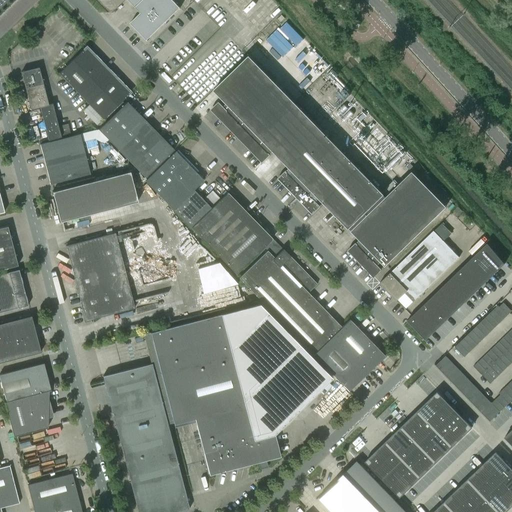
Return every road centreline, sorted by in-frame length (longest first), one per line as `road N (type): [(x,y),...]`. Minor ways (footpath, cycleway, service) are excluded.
road 1 (unclassified): [(257,511),(405,368),(409,348),(71,0)]
road 2 (unclassified): [(109,511),(0,91)]
road 3 (tertiary): [(511,154),(372,0)]
